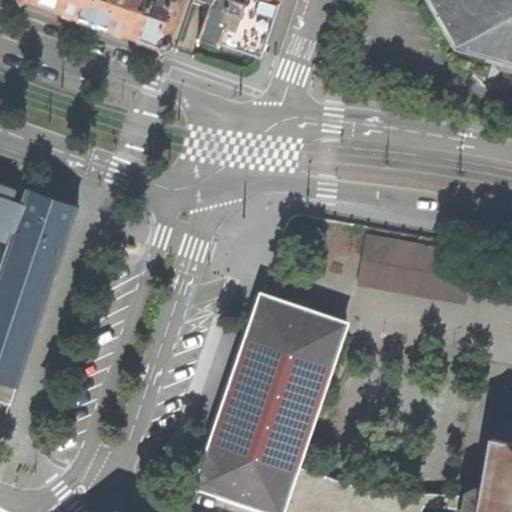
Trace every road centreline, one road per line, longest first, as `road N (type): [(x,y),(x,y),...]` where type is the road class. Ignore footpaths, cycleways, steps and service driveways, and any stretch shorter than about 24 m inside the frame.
road 1 (residential): [(107,481),(216,185)]
road 2 (residential): [(177,190),(78,471)]
road 3 (secondary): [(279,115),(233,109),(0,34)]
road 4 (secondary): [(258,179),(511,216)]
road 5 (secondary): [(511,150),(279,115)]
road 6 (secondary): [(0,127),(177,190)]
road 7 (residential): [(279,115),(216,143),(177,190)]
road 8 (residential): [(316,0),(279,115)]
